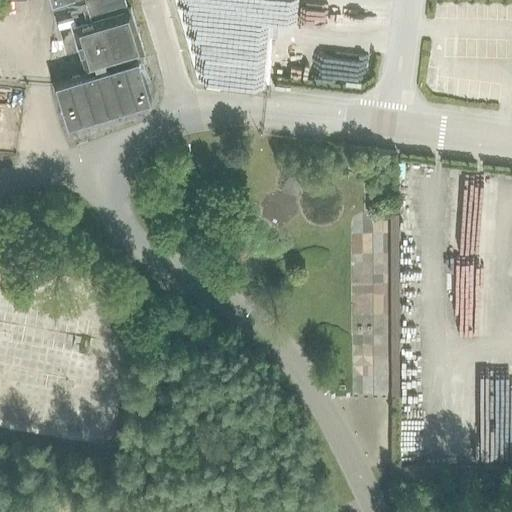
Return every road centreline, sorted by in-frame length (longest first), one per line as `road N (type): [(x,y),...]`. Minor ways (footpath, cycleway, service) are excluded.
road 1 (unclassified): [(369,511),(279,345),(169,268),(120,221),(93,157)]
road 2 (unclassified): [(188,119),(153,0)]
